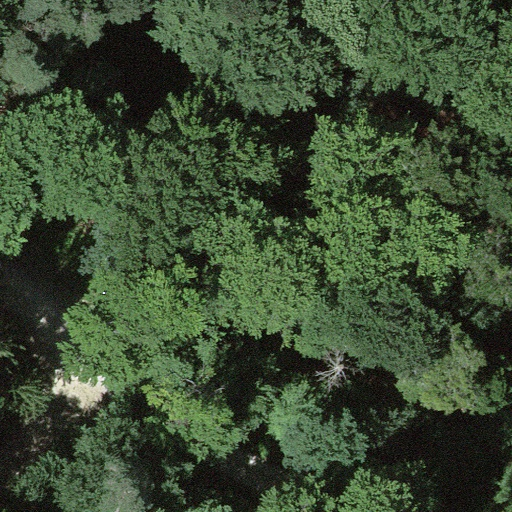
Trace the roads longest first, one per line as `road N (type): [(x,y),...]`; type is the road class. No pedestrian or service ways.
road 1 (track): [(66,394),(343,511)]
road 2 (track): [(0,281),(41,317),(66,394),(41,436),(0,472)]
